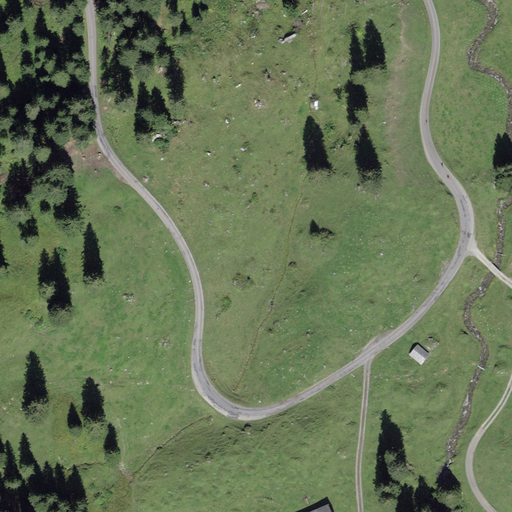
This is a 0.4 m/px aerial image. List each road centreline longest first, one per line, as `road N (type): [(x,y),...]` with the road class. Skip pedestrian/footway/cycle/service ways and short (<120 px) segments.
road 1 (unclassified): [(426,0),(433,54),(424,134),(457,196),(464,241),(412,321),(269,413),(240,416),(213,404),(196,379),(197,281),(177,238),(110,164),(95,128),(82,0)]
road 2 (track): [(366,355),(360,511)]
road 3 (track): [(511,376),(467,457),(467,476),(490,511)]
